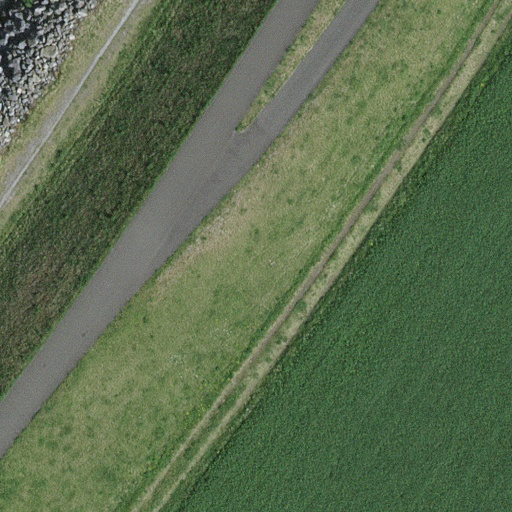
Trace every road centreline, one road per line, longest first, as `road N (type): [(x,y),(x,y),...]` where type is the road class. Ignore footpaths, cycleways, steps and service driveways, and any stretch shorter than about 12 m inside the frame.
road 1 (track): [(511,2),(468,81),(141,511)]
road 2 (track): [(0,208),(152,0)]
